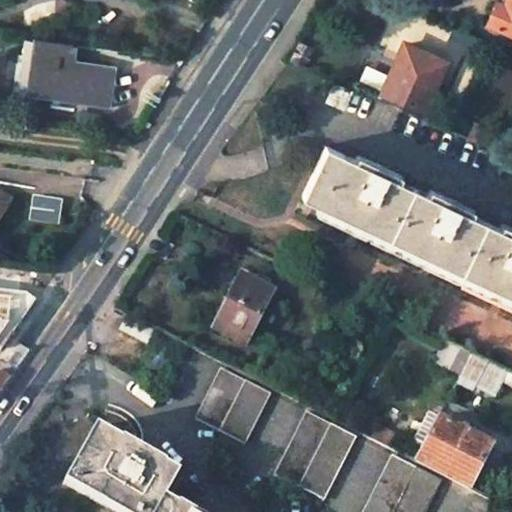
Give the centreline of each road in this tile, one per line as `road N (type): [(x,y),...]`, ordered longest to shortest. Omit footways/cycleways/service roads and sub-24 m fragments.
road 1 (primary): [(0,432),(291,0)]
road 2 (primary): [(253,0),(0,378)]
road 3 (track): [(0,134),(150,154)]
